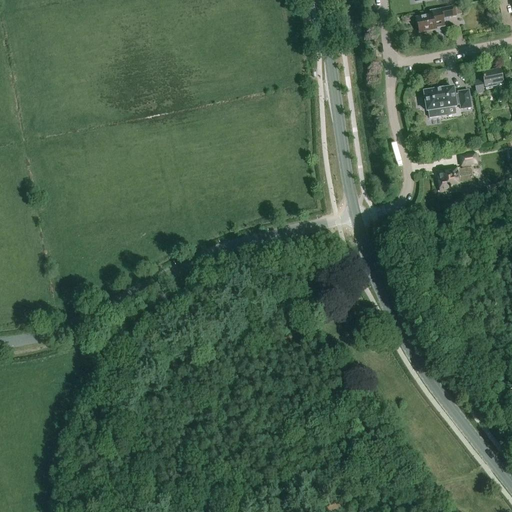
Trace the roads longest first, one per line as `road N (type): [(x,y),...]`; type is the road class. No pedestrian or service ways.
road 1 (unclassified): [(0,343),(65,328),(216,252),(355,217)]
road 2 (secondary): [(511,485),(414,355),(380,291),(355,217)]
road 3 (secondary): [(355,217),(323,0)]
road 4 (unclassified): [(374,212),(396,207),(409,179),(389,65)]
road 5 (unclassified): [(389,65),(511,41)]
